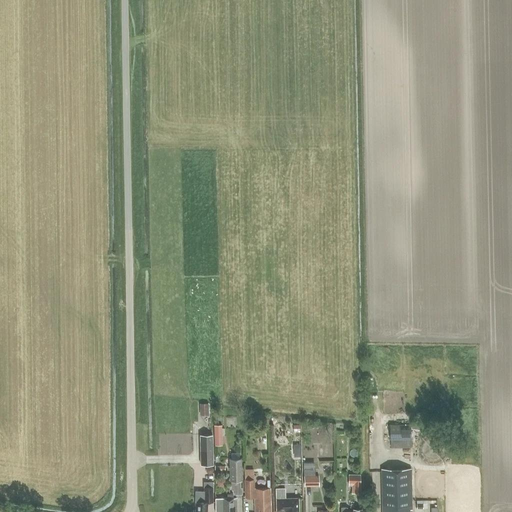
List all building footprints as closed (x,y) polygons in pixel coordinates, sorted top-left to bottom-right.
[(208,404),(199,404),(200,416),(208,415),(208,404)] [(266,429),(266,417),(245,417),(245,429),(266,429)] [(214,445),(222,445),(222,429),(222,425),(214,426),(214,445)] [(390,425),(390,440),(411,440),(411,425),(390,425)] [(201,466),(213,465),(212,435),(200,435),(201,466)] [(240,459),(228,459),(229,481),(230,481),(230,489),(232,491),(232,495),(241,494),(241,488),(239,488),(239,481),(241,481),(240,459)] [(382,511),(409,511),(410,509),(412,509),(411,469),(381,469),(382,511)] [(303,475),(303,485),(318,485),(318,474),(303,475)] [(360,494),(360,474),(347,474),(347,486),(351,486),(351,494),(360,494)] [(223,477),(219,477),(216,480),(216,484),(219,487),(223,487),(226,484),(226,480),(223,477)] [(254,479),(244,480),(245,498),(254,498),(255,498),(254,488),(254,479)] [(195,492),(195,510),(196,510),(195,511),(206,511),(207,503),(212,503),(212,488),(212,483),(204,483),(204,488),(204,492),(195,492)] [(255,498),(254,498),(254,511),(270,511),(271,504),(270,488),(254,488),(255,498)] [(285,511),(298,511),(298,498),(285,498),(285,489),(276,489),(277,511),(285,511)] [(236,511),(236,498),(215,498),(215,511),(236,511)]
